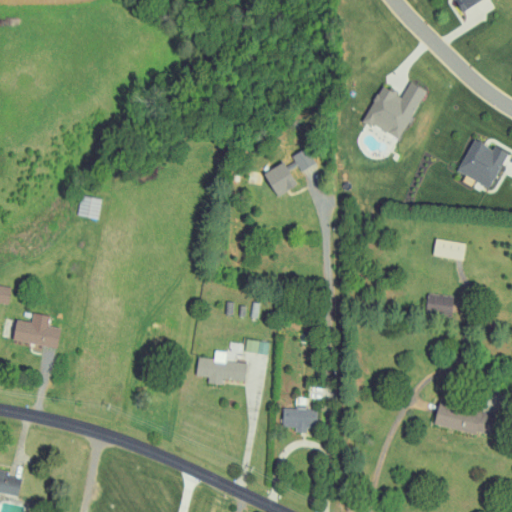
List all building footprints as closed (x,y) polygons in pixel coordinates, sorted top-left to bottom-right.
[(455,1),(460,10),(477,0),(456,0),(455,1)] [(398,139),(425,89),(409,80),(401,95),(381,84),(362,119),(398,139)] [(507,152),(493,145),(491,148),(473,138),(456,170),(489,187),(507,152)] [(276,196),(296,183),(282,160),(262,173),(276,196)] [(464,241),(434,238),(432,256),(463,258),(464,241)] [(0,302),(6,304),(10,287),(0,285),(0,302)] [(59,327),(48,325),(50,315),(32,312),(30,321),(15,319),(12,339),(56,347),(59,327)] [(224,360),(225,351),(214,349),(213,358),(196,356),(195,375),(207,376),(206,382),(221,384),(221,378),(244,381),(246,362),(224,360)] [(433,424),(475,434),(476,431),(492,435),(497,415),(438,401),(433,424)] [(317,407),(282,407),(282,427),(295,427),(295,431),(307,431),(307,428),(316,428),(317,407)] [(21,478),(7,475),(8,471),(0,469),(0,492),(17,496),(21,478)]
